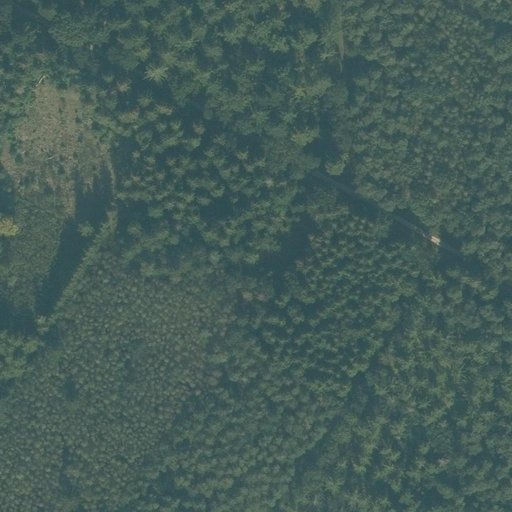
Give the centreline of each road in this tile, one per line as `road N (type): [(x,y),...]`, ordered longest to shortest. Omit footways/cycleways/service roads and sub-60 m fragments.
road 1 (track): [(4,0),(511,284)]
road 2 (track): [(279,511),(442,245)]
road 3 (track): [(355,211),(340,0)]
